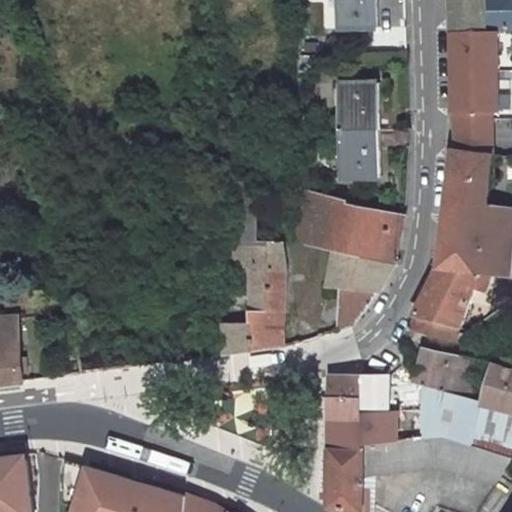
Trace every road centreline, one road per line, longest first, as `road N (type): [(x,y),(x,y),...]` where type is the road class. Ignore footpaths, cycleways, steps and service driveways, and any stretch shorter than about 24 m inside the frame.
road 1 (residential): [(310,511),(316,356),(350,351),(381,331),(404,300),(418,263),(431,143)]
road 2 (tertiary): [(301,511),(193,457),(110,430),(0,429)]
road 3 (residential): [(431,143),(426,0)]
